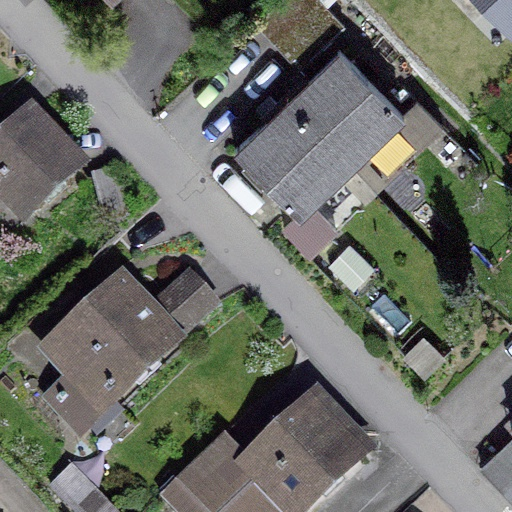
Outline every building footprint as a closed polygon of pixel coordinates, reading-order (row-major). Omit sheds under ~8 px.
[(278,46),(323,2),(321,0),(280,0),(256,23),(278,46)] [(511,0),(498,0),(511,14),(511,0)] [(344,25),(323,2),(278,46),(300,68),(344,25)] [(404,115),(340,48),(289,99),(351,164),(404,115)] [(351,164),(289,99),(235,148),(299,213),(349,166),(351,164)] [(78,166),(32,117),(0,147),(0,191),(23,216),(78,166)] [(93,176),(105,223),(128,217),(116,170),(93,176)] [(133,279),(97,309),(88,300),(75,314),(82,323),(50,352),(75,380),(54,400),(79,428),(214,304),(191,278),(159,308),(133,279)] [(221,438),(177,480),(208,511),(281,511),(285,509),(287,511),(298,511),(354,459),(308,411),(249,467),(221,438)] [(511,436),(482,465),(504,491),(511,483),(511,436)] [(70,467),(54,484),(80,511),(83,511),(99,497),(70,467)]
